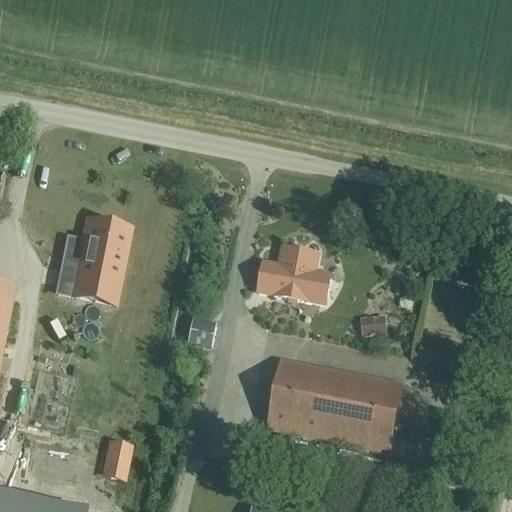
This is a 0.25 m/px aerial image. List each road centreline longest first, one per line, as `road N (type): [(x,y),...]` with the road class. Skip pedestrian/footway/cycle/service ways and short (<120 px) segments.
road 1 (unclassified): [(511,203),(0,105)]
road 2 (unknown): [(40,113),(17,244),(36,319),(0,450)]
